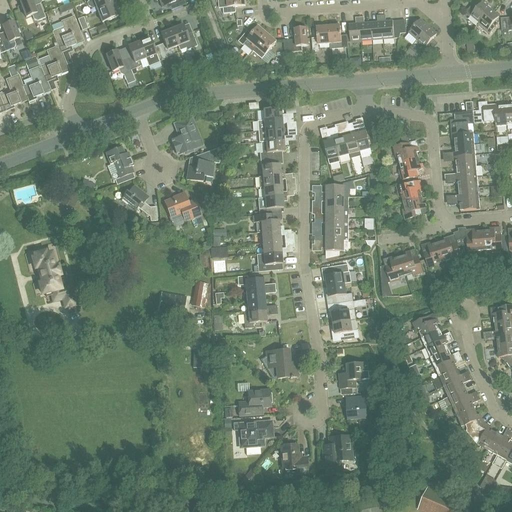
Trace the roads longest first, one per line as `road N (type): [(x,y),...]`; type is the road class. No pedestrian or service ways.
road 1 (residential): [(314,400),(320,387),(304,265),(304,134),(313,123),(366,110)]
road 2 (tertiary): [(136,111),(179,96),(363,81)]
road 3 (residential): [(443,18),(412,2),(275,13),(261,0)]
road 4 (residential): [(68,105),(94,48),(148,26)]
